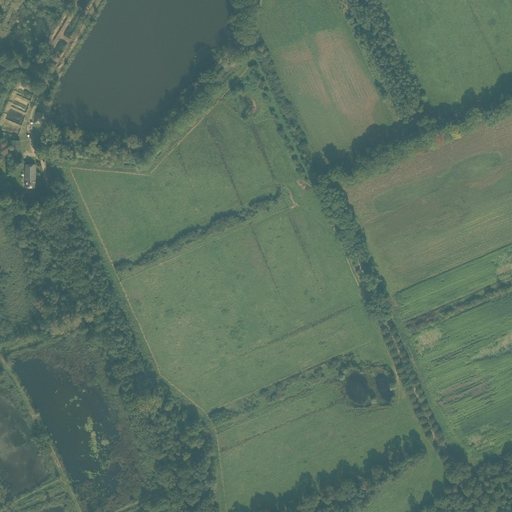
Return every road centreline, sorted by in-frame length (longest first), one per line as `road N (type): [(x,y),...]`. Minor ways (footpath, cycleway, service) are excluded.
road 1 (track): [(490,511),(435,436),(327,189),(335,177),(511,101)]
road 2 (track): [(186,511),(31,154),(32,109),(98,0)]
